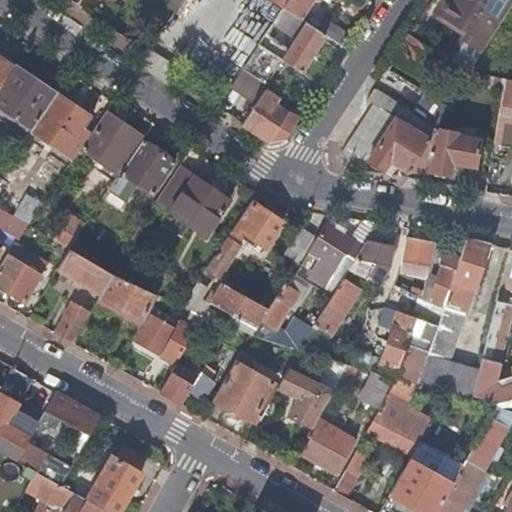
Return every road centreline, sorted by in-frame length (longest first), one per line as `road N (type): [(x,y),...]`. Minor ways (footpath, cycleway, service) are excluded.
road 1 (residential): [(16,0),(215,146),(285,186)]
road 2 (residential): [(285,186),(511,228)]
road 3 (residential): [(0,333),(200,445)]
road 4 (residential): [(404,0),(285,186)]
road 5 (residential): [(200,445),(320,511)]
